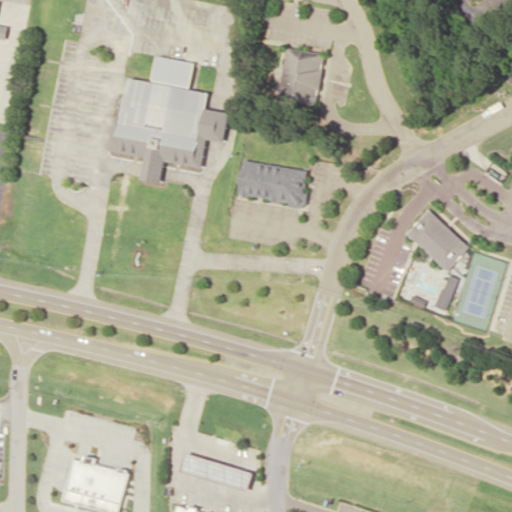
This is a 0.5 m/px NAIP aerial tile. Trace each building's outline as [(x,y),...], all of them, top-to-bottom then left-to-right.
[(0,21),(8,23),(5,37),(0,35),(0,21)] [(286,45),(322,52),(313,110),(275,103),(286,45)] [(155,79),(160,55),(197,62),(192,86),(155,79)] [(133,77),(211,91),(208,107),(230,111),(225,140),(210,137),(204,166),(167,159),(163,180),(144,177),(148,155),(112,148),(118,116),(126,118),(133,77)] [(243,159),(308,168),(303,205),(237,195),(243,159)] [(402,237),(424,213),(465,251),(443,275),(402,237)] [(447,310),(461,278),(450,272),(435,304),(447,310)] [(188,451),(255,472),(250,490),(183,470),(188,451)] [(69,489),(123,503),(131,472),(129,471),(130,469),(121,466),(120,469),(98,463),(99,457),(87,453),(85,460),(77,458),(69,489)]
